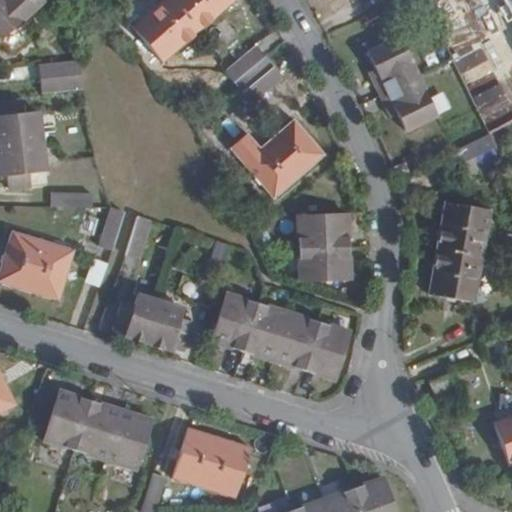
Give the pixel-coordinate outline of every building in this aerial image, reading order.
[(42,18),(26,0),(0,0),(0,1),(1,3),(0,4),(0,33),(11,47),(42,18)] [(26,0),(42,18),(61,0),(26,0)] [(229,0),(165,0),(129,29),(159,68),(203,33),(235,7),(229,0)] [(475,73),(450,13),(432,20),(449,60),(455,58),(463,78),(475,73)] [(377,73),(387,95),(422,78),(404,37),(375,52),(382,71),(377,73)] [(239,84),(269,58),(261,49),(231,74),(239,84)] [(247,93),(277,68),(269,58),(239,84),(247,93)] [(82,61),(44,65),(46,79),(84,75),(82,61)] [(286,79),(277,68),(247,93),(255,105),(286,79)] [(84,75),(46,79),(47,93),(86,90),(84,75)] [(422,78),(387,95),(397,114),(402,111),(411,130),(441,115),(422,78)] [(0,143),(18,142),(16,117),(39,115),(38,107),(25,108),(24,93),(0,95),(0,143)] [(18,142),(0,143),(0,154),(43,150),(42,144),(39,115),(16,117),(18,142)] [(327,157),(298,123),(262,152),(250,137),(234,151),(278,201),(327,157)] [(463,166),(498,148),(492,136),(457,153),(463,166)] [(43,150),(0,154),(0,167),(4,167),(6,180),(33,177),(32,165),(44,163),(43,150)] [(55,196),(54,208),(94,208),(95,195),(55,196)] [(474,301),(481,256),(489,211),(443,203),(435,249),(428,292),(474,301)] [(103,247),(116,251),(129,213),(115,209),(103,247)] [(306,249),(349,247),(347,216),(304,220),(306,249)] [(140,217),(127,255),(140,260),(154,221),(140,217)] [(72,250),(11,232),(0,271),(0,282),(57,301),(72,250)] [(209,282),(222,286),(235,245),(222,241),(209,282)] [(350,278),(349,247),(306,249),(308,279),(350,278)] [(84,282),(100,286),(107,262),(92,257),(84,282)] [(318,327),(326,303),(296,294),(288,318),(318,327)] [(132,339),(152,345),(165,303),(145,296),(140,305),(132,304),(122,332),(132,336),(132,339)] [(218,343),(244,352),(258,309),(231,301),(218,343)] [(165,303),(152,345),(174,352),(175,349),(182,352),(194,323),(184,319),(187,309),(165,303)] [(258,309),(244,352),(273,360),(288,318),(258,309)] [(288,318),(273,360),(304,370),(318,327),(288,318)] [(318,327),(304,370),(337,380),(350,337),(318,327)] [(0,411),(13,406),(0,376),(0,411)] [(421,390),(429,406),(446,396),(439,382),(421,390)] [(78,442),(91,400),(62,392),(49,432),(78,442)] [(78,442),(108,452),(121,409),(91,400),(78,442)] [(121,409),(108,452),(142,463),(156,419),(121,409)] [(511,465),(511,415),(496,421),(511,465)] [(257,454),(196,434),(180,484),(241,504),(257,454)] [(142,507),(154,511),(168,473),(154,468),(142,507)] [(356,490),(364,511),(397,511),(387,479),(356,490)] [(326,501),(330,511),(364,511),(356,490),(326,501)] [(295,511),(330,511),(326,501),(295,511)]
